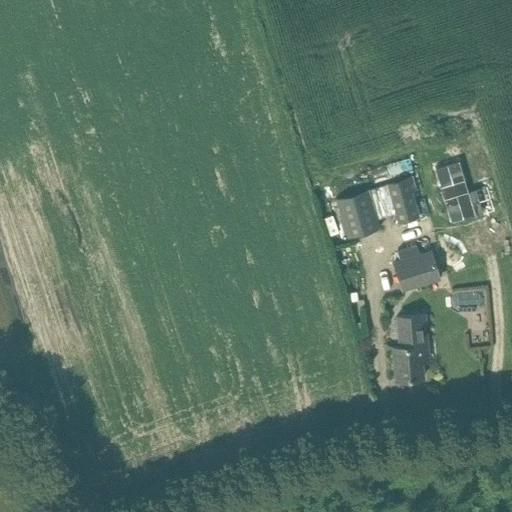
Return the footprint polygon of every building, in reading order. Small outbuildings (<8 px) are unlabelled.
[(387,182),(400,221),(419,215),(411,191),(413,190),(409,175),(387,182)] [(337,197),(348,237),(377,229),(366,189),(337,197)] [(459,223),(435,228),(443,267),(468,262),(459,223)] [(393,260),(401,289),(442,278),(434,249),(393,260)] [(392,346),(395,380),(422,377),(419,345),(426,344),(423,313),(396,316),(399,346),(392,346)]
